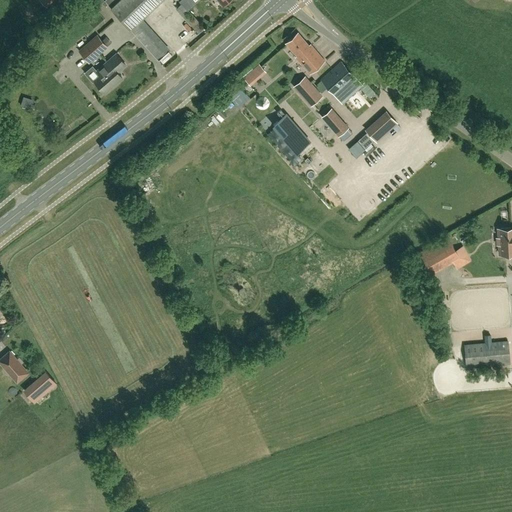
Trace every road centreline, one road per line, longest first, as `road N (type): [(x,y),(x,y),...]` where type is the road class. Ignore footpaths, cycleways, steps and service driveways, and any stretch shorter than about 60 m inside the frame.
road 1 (primary): [(0,229),(178,91),(279,0)]
road 2 (unclassified): [(511,162),(294,0)]
